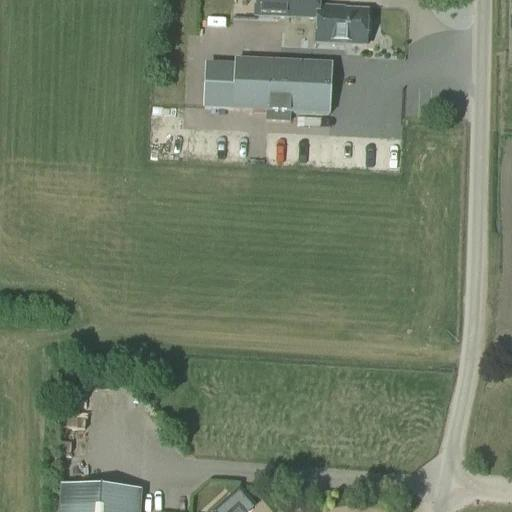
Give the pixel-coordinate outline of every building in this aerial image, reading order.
[(256,0),(255,18),(317,21),(316,46),(366,48),(366,38),(370,35),(370,27),(367,24),(368,14),(319,11),(319,0),(256,0)] [(235,63),(233,113),(329,117),(331,67),(235,63)] [(158,380),(157,391),(157,393),(169,393),(169,380),(158,380)] [(65,408),(87,408),(88,396),(65,395),(65,408)] [(63,443),(82,440),(79,428),(60,431),(63,443)] [(168,445),(161,453),(176,468),(184,461),(168,445)] [(241,489),(215,511),(240,511),(255,511),(259,509),(241,489)] [(55,491),(53,511),(135,511),(136,496),(55,491)]
